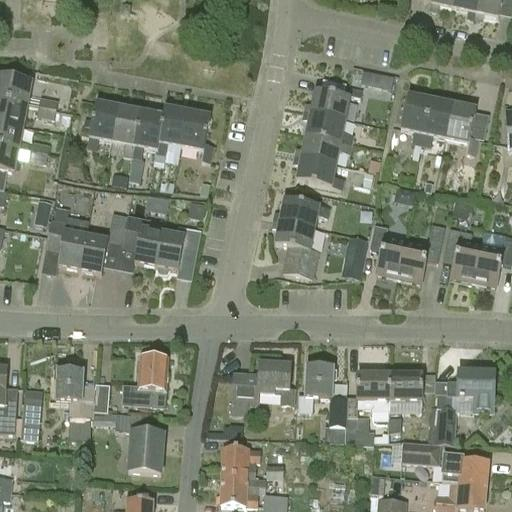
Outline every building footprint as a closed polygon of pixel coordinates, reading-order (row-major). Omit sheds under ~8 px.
[(438,18),(439,12),(453,15),(456,0),(431,0),(428,16),(438,18)] [(456,0),(453,15),(467,18),(466,24),(474,26),(479,0),(456,0)] [(498,24),(502,0),(479,0),(474,26),(481,27),(483,21),(498,24)] [(237,36),(213,32),(210,45),(235,50),(237,36)] [(389,101),(393,81),(351,72),(347,92),(389,101)] [(0,106),(26,111),(31,88),(0,82),(0,106)] [(314,95),(311,111),(305,109),(303,117),(345,126),(349,104),(359,106),(362,96),(345,92),(343,101),(314,95)] [(430,105),(416,102),(417,95),(408,93),(407,100),(399,136),(413,139),(410,150),(414,151),(411,165),(417,167),(420,152),(430,105)] [(433,143),(444,145),(453,103),(446,101),(444,108),(430,105),(420,152),(430,154),(433,143)] [(444,145),(468,150),(466,161),(475,163),(478,145),(469,143),(475,115),(460,112),(462,105),(453,103),(444,145)] [(40,104),(38,114),(55,117),(57,107),(40,104)] [(96,157),(99,146),(111,148),(119,105),(111,104),(110,111),(95,108),(88,144),(85,155),(96,157)] [(140,117),(126,114),(127,107),(119,105),(111,148),(124,151),(122,162),(131,164),(140,117)] [(0,129),(22,133),(26,111),(0,106),(0,129)] [(156,157),(157,157),(154,172),(163,173),(165,165),(177,167),(188,110),(180,109),(178,116),(164,113),(156,157)] [(210,122),(195,119),(196,112),(188,110),(177,167),(178,167),(181,153),(202,157),(200,168),(210,169),(213,153),(204,151),(210,122)] [(157,113),(156,120),(140,117),(131,164),(142,166),(144,155),(156,157),(164,113),(163,113),(163,114),(157,113)] [(53,126),(55,117),(38,114),(36,123),(53,126)] [(308,126),(305,141),(352,151),(354,141),(342,139),(345,126),(303,117),(302,125),(308,126)] [(0,129),(0,152),(18,156),(22,133),(0,129)] [(305,141),(302,155),(296,154),(294,162),(335,171),(338,159),(350,161),(352,151),(305,141)] [(31,148),(29,158),(47,162),(49,151),(31,148)] [(0,196),(4,197),(7,177),(13,178),(18,156),(0,152),(0,196)] [(45,171),(47,162),(29,158),(27,168),(45,171)] [(344,185),(333,183),(335,171),(294,162),(292,170),(299,171),(295,186),(342,196),(344,185)] [(0,211),(3,212),(3,211),(8,211),(11,198),(4,197),(0,196),(0,211)] [(148,200),(145,211),(165,217),(168,206),(148,200)] [(330,214),(319,212),(283,205),(280,220),(274,219),(273,227),(314,235),(316,222),(328,224),(330,214)] [(44,230),(50,209),(37,206),(32,227),(44,230)] [(185,220),(201,224),(205,210),(189,206),(185,220)] [(107,246),(86,242),(79,276),(101,280),(107,249),(121,252),(127,222),(112,220),(107,246)] [(162,238),(150,236),(151,227),(127,222),(121,252),(136,255),(134,268),(155,273),(162,238)] [(45,257),(60,259),(57,272),(79,276),(86,242),(89,228),(67,223),(66,229),(51,226),(48,241),(45,257)] [(317,258),(310,257),(314,235),(273,227),(271,235),(277,236),(274,251),(287,253),(282,280),(311,286),(317,258)] [(433,231),(428,252),(407,247),(399,285),(420,290),(425,266),(437,269),(445,234),(433,231)] [(407,247),(385,243),(386,234),(374,232),(369,255),(380,258),(376,280),(399,285),(407,247)] [(177,277),(179,263),(195,266),(200,237),(185,234),(183,243),(162,238),(155,273),(177,277)] [(480,251),(470,248),(471,240),(449,235),(440,276),(451,279),(450,284),(472,288),(480,251)] [(339,280),(358,285),(368,246),(349,241),(339,280)] [(511,243),(506,242),(503,255),(480,251),(472,288),(495,293),(499,270),(511,273),(511,272),(511,243)] [(164,415),(166,398),(167,377),(165,376),(166,364),(140,363),(139,392),(132,392),(131,412),(150,413),(164,415)] [(295,394),(288,394),(290,372),(258,370),(257,382),(233,381),(231,411),(257,413),(258,400),(273,401),(274,395),(280,396),(279,412),(294,413),(295,394)] [(347,391),(332,390),(332,374),(306,372),(304,404),(330,405),(328,432),(345,433),(347,403),(346,403),(347,391)] [(0,441),(15,442),(15,440),(20,441),(22,424),(15,423),(17,396),(5,395),(6,374),(0,373),(0,441)] [(55,407),(69,408),(67,448),(90,449),(90,426),(93,426),(93,418),(92,418),(94,394),(81,393),(82,378),(57,377),(55,407)] [(393,380),(389,380),(389,377),(381,377),(378,380),(356,380),(356,403),(347,403),(345,433),(344,449),(356,450),(355,452),(373,453),(373,449),(387,449),(387,438),(381,439),(381,442),(368,442),(368,423),(357,423),(357,415),(370,416),(370,418),(388,418),(388,420),(392,420),(392,408),(393,380)] [(413,377),(410,380),(393,380),(392,408),(421,408),(421,377),(413,377)] [(431,414),(427,451),(439,453),(454,453),(456,419),(456,403),(473,403),(472,419),(492,420),(493,380),(457,378),(457,388),(447,388),(446,402),(436,402),(436,414),(431,414)] [(95,389),(94,394),(92,418),(93,418),(107,419),(109,391),(95,389)] [(24,395),(22,424),(20,441),(19,446),(38,448),(42,397),(24,395)] [(163,441),(140,439),(141,423),(116,421),(114,437),(131,438),(128,478),(159,481),(163,441)] [(387,438),(387,449),(399,449),(400,424),(387,424),(387,438)] [(345,433),(328,432),(324,432),(324,448),(344,449),(345,433)] [(439,472),(439,453),(427,451),(403,449),(402,469),(439,472)] [(223,454),(222,483),(255,485),(255,470),(259,470),(260,456),(223,454)] [(442,460),(440,490),(485,494),(487,468),(463,466),(463,462),(442,460)] [(282,471),(266,471),(266,485),(282,485),(282,471)] [(0,497),(11,499),(12,484),(0,483),(0,497)] [(220,511),(258,511),(259,501),(263,502),(262,511),(286,511),(287,502),(265,501),(266,486),(255,485),(222,483),(220,511)] [(370,483),(369,498),(380,499),(381,484),(370,483)] [(483,511),(485,494),(440,490),(448,492),(447,503),(436,502),(435,511),(483,511)] [(0,506),(10,507),(11,499),(0,497),(0,506)] [(369,511),(406,511),(407,509),(379,506),(380,501),(370,500),(369,505),(371,506),(369,511)]
